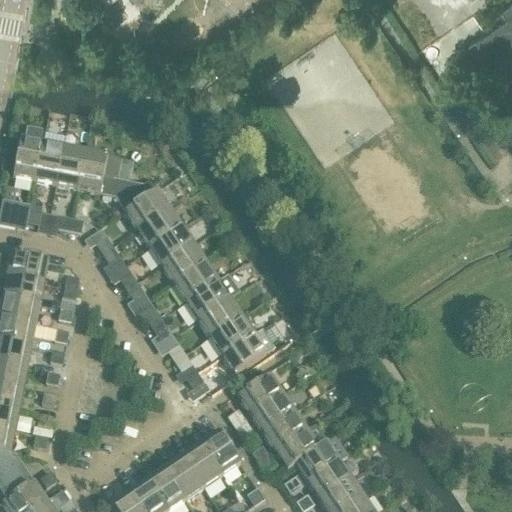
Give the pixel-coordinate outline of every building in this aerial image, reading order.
[(511,3),(502,10),(508,19),(469,45),(487,71),(509,57),(511,60),(511,3)] [(34,187),(41,149),(40,149),(42,134),(27,131),(24,146),(20,145),(12,182),(34,187)] [(41,149),(34,187),(55,191),(62,153),(41,149)] [(76,195),(83,157),(62,153),(55,191),(76,195)] [(120,164),(83,157),(76,195),(114,202),(124,217),(149,200),(143,191),(116,186),(120,164)] [(136,235),(168,214),(156,196),(149,200),(124,217),(136,235)] [(26,228),(28,216),(17,214),(19,208),(2,205),(0,213),(0,230),(25,235),(26,228)] [(168,214),(136,235),(148,253),(180,232),(168,214)] [(28,216),(26,228),(37,230),(40,218),(28,216)] [(68,236),(70,224),(60,222),(58,234),(68,236)] [(70,224),(68,236),(80,238),(82,227),(70,224)] [(180,232),(148,253),(161,271),(192,250),(180,232)] [(101,259),(111,252),(105,243),(95,250),(101,259)] [(192,250),(161,271),(173,289),(204,268),(192,250)] [(111,252),(101,259),(108,269),(118,262),(111,252)] [(48,267),(0,258),(0,259),(0,280),(6,281),(43,289),(48,267)] [(185,307),(216,286),(204,268),(173,289),(185,307)] [(126,295),(136,288),(129,279),(120,286),(126,295)] [(238,297),(226,279),(216,286),(185,307),(197,325),(229,304),(238,297)] [(2,303),(39,310),(43,289),(6,281),(6,282),(2,303)] [(64,293),(76,295),(78,284),(66,282),(64,293)] [(136,288),(126,295),(132,304),(142,298),(136,288)] [(76,295),(64,293),(62,304),(74,307),(76,295)] [(166,306),(162,300),(152,307),(156,313),(166,306)] [(39,310),(2,303),(0,310),(0,324),(35,331),(39,310)] [(229,304),(197,325),(209,343),(241,322),(229,304)] [(60,314),(58,325),(70,328),(72,317),(60,314)] [(150,331),(160,324),(154,315),(144,321),(150,331)] [(221,361),(253,340),(241,322),(209,343),(221,361)] [(0,346),(31,353),(35,331),(0,324),(0,346)] [(160,324),(150,331),(156,340),(166,334),(160,324)] [(253,340),(221,361),(234,380),(274,353),(261,334),(253,340)] [(56,336),(54,346),(65,349),(68,338),(56,336)] [(0,368),(27,374),(31,353),(0,346),(0,368)] [(174,367),(184,360),(178,351),(168,357),(174,367)] [(51,358),(49,368),(61,370),(63,359),(51,358)] [(184,360),(174,367),(180,376),(190,369),(184,360)] [(0,390),(23,395),(27,374),(0,368),(0,390)] [(47,378),(45,389),(57,391),(59,380),(47,378)] [(196,378),(186,385),(192,394),(202,387),(196,378)] [(249,420),(281,399),(269,380),(237,402),(249,420)] [(23,395),(0,390),(0,412),(18,416),(23,395)] [(43,399),(41,410),(53,412),(55,401),(43,399)] [(281,399),(249,420),(261,439),(293,417),(281,399)] [(0,434),(14,437),(18,416),(0,412),(0,434)] [(233,431),(243,424),(237,416),(227,422),(233,431)] [(293,417),(261,439),(273,456),(305,435),(293,417)] [(39,420),(37,431),(49,434),(51,423),(39,420)] [(243,424),(233,431),(240,441),(250,434),(243,424)] [(317,453),(325,447),(313,430),(305,435),(273,456),(286,475),(294,470),(294,469),(317,453)] [(0,456),(10,458),(14,437),(0,434),(0,456)] [(199,450),(221,482),(239,469),(218,437),(199,450)] [(35,442),(33,452),(45,455),(47,444),(35,442)] [(318,453),(294,469),(294,470),(300,479),(284,489),(290,498),(306,488),(337,466),(346,460),(334,442),(325,447),(317,453),(318,453)] [(181,462),(203,494),(221,482),(199,450),(181,462)] [(258,467),(267,461),(261,451),(251,458),(258,467)] [(1,511),(30,491),(10,460),(10,458),(0,456),(0,509),(1,511)] [(267,461),(258,467),(264,477),(274,470),(267,461)] [(163,474),(185,506),(203,494),(181,462),(163,474)] [(318,506),(350,484),(337,466),(306,488),(318,506)] [(145,486),(162,511),(175,511),(185,506),(163,474),(145,486)] [(49,478),(39,485),(45,494),(55,487),(49,478)] [(350,484),(318,506),(322,511),(346,511),(362,502),(350,484)] [(162,511),(145,486),(128,498),(137,511),(162,511)] [(30,491),(1,511),(38,511),(45,508),(33,489),(30,491)] [(247,500),(254,510),(263,504),(256,494),(247,500)] [(61,497),(52,504),(57,511),(59,511),(68,506),(61,497)] [(137,511),(128,498),(109,511),(137,511)] [(296,507),(299,511),(308,511),(312,510),(306,500),(296,507)] [(368,511),(362,502),(346,511),(368,511)]
